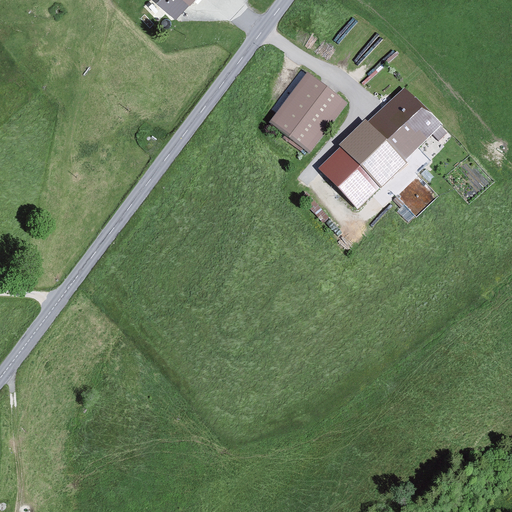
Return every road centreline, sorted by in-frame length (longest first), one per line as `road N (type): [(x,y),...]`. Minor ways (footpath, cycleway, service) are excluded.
road 1 (secondary): [(0,378),(285,0)]
road 2 (unknown): [(227,0),(368,101)]
road 3 (track): [(19,511),(12,362)]
